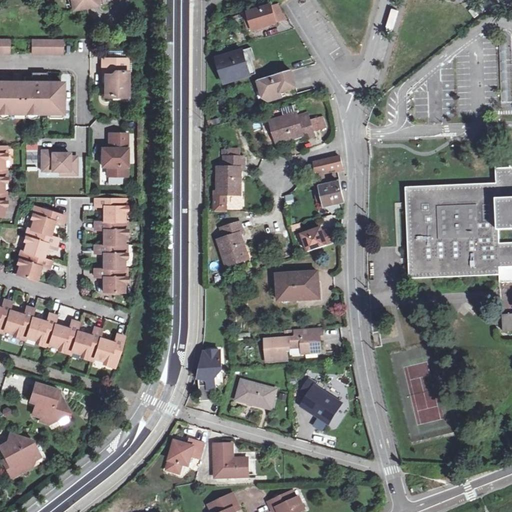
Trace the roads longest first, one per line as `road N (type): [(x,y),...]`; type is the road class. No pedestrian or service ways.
road 1 (secondary): [(48,511),(123,453),(146,422),(175,352),(180,0)]
road 2 (residential): [(387,465),(357,330),(352,143)]
road 3 (residential): [(387,465),(186,416)]
road 4 (residential): [(352,143),(389,0)]
road 5 (residential): [(0,63),(73,64),(82,77),(82,118)]
